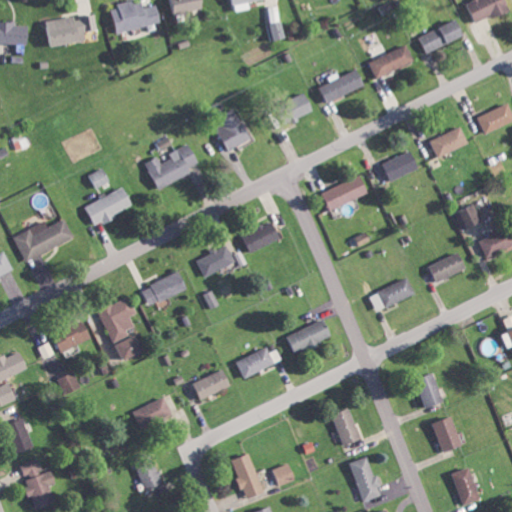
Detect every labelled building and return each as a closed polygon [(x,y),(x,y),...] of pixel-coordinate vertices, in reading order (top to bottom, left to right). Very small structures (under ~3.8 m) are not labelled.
[(120,32),(163,21),(159,4),(145,7),(144,1),(136,3),(135,0),(113,6),(120,32)] [(169,0),(172,14),(209,7),(207,0),(169,0)] [(233,0),(235,11),(253,8),(251,0),(233,0)] [(468,0),(476,22),(511,10),(508,0),(468,0)] [(285,38),(281,5),(268,6),(272,40),(285,38)] [(50,20),(54,45),(88,40),(87,30),(99,28),(97,13),(50,20)] [(17,20),(0,20),(0,42),(32,42),(32,25),(18,25),(17,20)] [(425,50),(466,37),(461,20),(419,33),(425,50)] [(369,59),(375,76),(414,62),(408,45),(369,59)] [(366,85),(358,67),(332,79),(332,81),(322,86),(329,101),(366,85)] [(300,94),(306,112),(315,109),(308,91),(300,94)] [(485,134),(511,120),(511,109),(508,102),(477,117),(485,134)] [(230,150),(252,138),(241,117),(219,129),(230,150)] [(439,157),(470,143),(462,125),(431,140),(439,157)] [(173,158),(150,168),(159,188),(192,173),(189,166),(199,162),(191,143),(170,152),(173,158)] [(420,167),(412,149),(384,162),(392,180),(420,167)] [(112,180),(105,167),(89,174),(95,188),(112,180)] [(330,209),(370,192),(363,175),(323,191),(330,209)] [(96,225),(135,205),(125,185),(86,206),(96,225)] [(455,212),(462,230),(483,222),(476,204),(455,212)] [(45,220),(14,237),(27,261),(75,236),(65,218),(48,227),(45,220)] [(281,238),(274,221),(244,234),(251,250),(281,238)] [(479,240),(486,257),(511,246),(511,231),(510,227),(479,240)] [(205,275),(236,263),(228,245),(197,257),(205,275)] [(0,253),(0,281),(3,280),(1,276),(15,268),(5,250),(0,253)] [(430,262),(435,280),(466,271),(461,253),(430,262)] [(190,288),(183,271),(143,287),(150,304),(190,288)] [(377,310),(417,294),(410,277),(370,294),(377,310)] [(204,294),(213,309),(221,304),(213,289),(204,294)] [(135,325),(129,316),(138,311),(128,295),(98,314),(115,342),(129,333),(127,329),(135,325)] [(506,330),(511,328),(511,315),(502,319),(506,330)] [(288,336),(297,354),(334,336),(325,317),(288,336)] [(64,351),(95,338),(87,321),(57,334),(64,351)] [(511,329),(503,331),(506,347),(511,346),(511,329)] [(117,343),(126,361),(147,350),(138,333),(117,343)] [(46,358),(56,353),(51,341),(40,347),(46,358)] [(237,361),(245,377),(280,361),(272,344),(237,361)] [(0,380),(31,369),(23,349),(0,358),(0,395),(3,404),(19,399),(12,381),(0,386),(0,385),(0,380)] [(233,386),(226,369),(195,382),(201,398),(233,386)] [(69,394),(84,387),(76,371),(61,379),(69,394)] [(425,408),(445,402),(439,381),(419,388),(425,408)] [(174,414),(167,396),(135,409),(142,427),(174,414)] [(333,415),(344,445),(362,439),(350,408),(333,415)] [(443,452),(463,445),(452,416),(433,423),(443,452)] [(36,446),(24,417),(12,422),(24,451),(36,446)] [(233,459),(245,498),(264,492),(252,453),(233,459)] [(362,500),(383,495),(378,475),(374,476),(369,457),(352,461),(362,500)] [(165,483),(154,458),(137,466),(148,490),(165,483)] [(57,504),(52,483),(58,481),(55,470),(45,472),(42,459),(23,464),(26,477),(28,476),(37,509),(57,504)] [(280,485),(296,478),(290,462),(273,468),(280,485)] [(451,473),(463,505),(480,498),(469,467),(451,473)]
